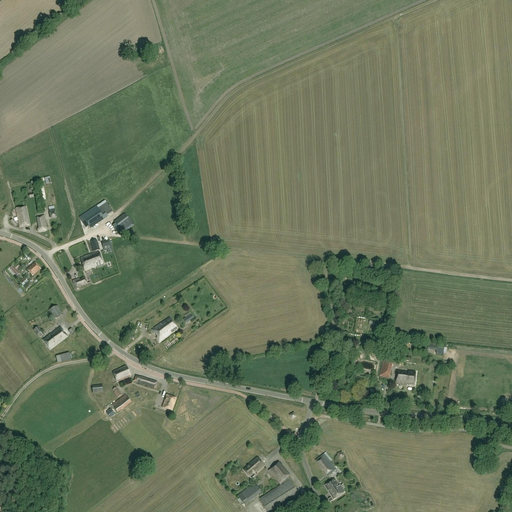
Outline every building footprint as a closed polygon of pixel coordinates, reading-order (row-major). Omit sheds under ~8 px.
[(103,216),(112,211),(105,200),(96,206),(96,207),(80,218),(86,228),(88,227),(90,229),(101,222),(100,219),(103,216)] [(16,209),(20,228),(30,226),(26,207),(16,209)] [(121,233),(132,225),(133,224),(126,214),(114,223),(121,233)] [(44,216),(36,217),(39,229),(37,230),(38,233),(46,231),(47,231),(46,228),(47,228),(44,216)] [(97,241),(91,243),(94,252),(100,251),(97,241)] [(108,253),(111,252),(111,251),(108,241),(101,243),(103,248),(104,248),(104,251),(107,250),(108,253)] [(80,259),(84,271),(102,264),(98,252),(80,259)] [(40,270),(34,263),(27,270),(33,276),(40,270)] [(7,270),(15,278),(16,277),(20,274),(12,266),(9,269),(8,270),(7,270)] [(72,282),(75,291),(79,290),(78,287),(87,284),(84,277),(82,278),(83,279),(79,281),(79,279),(72,282)] [(62,315),(58,307),(49,310),(53,319),(62,315)] [(183,320),(186,324),(194,318),(191,314),(183,320)] [(169,317),(163,322),(151,331),(159,342),(178,329),(169,317)] [(44,335),(38,327),(33,330),(39,339),(44,335)] [(43,341),(50,350),(67,337),(60,328),(43,341)] [(428,343),(428,350),(437,351),(436,355),(444,355),(445,345),(428,343)] [(59,363),(72,360),(70,352),(57,356),(59,363)] [(380,377),(389,380),(393,364),(383,362),(380,377)] [(126,366),(112,372),(117,383),(131,377),(126,366)] [(397,371),(395,383),(414,385),(416,373),(397,371)] [(135,376),(135,378),(133,382),(156,389),(158,383),(135,376)] [(102,385),(92,386),(92,394),(103,393),(102,385)] [(113,391),(114,393),(117,398),(122,395),(118,390),(116,388),(113,391)] [(162,408),(172,411),(176,399),(166,395),(162,408)] [(129,397),(115,406),(117,410),(131,401),(129,397)] [(111,413),(116,410),(112,405),(107,408),(111,413)] [(324,454),(316,461),(327,476),(336,469),(324,454)] [(244,470),(250,477),(251,479),(252,479),(255,476),(255,475),(254,473),(256,472),(257,473),(265,467),(257,458),(244,470)] [(260,499),(267,511),(277,511),(301,498),(288,478),(290,477),(278,464),(270,471),(282,485),(260,499)] [(335,480),(325,486),(334,500),(345,493),(340,486),(339,487),(335,480)] [(240,497),(246,505),(263,493),(257,485),(240,497)]
